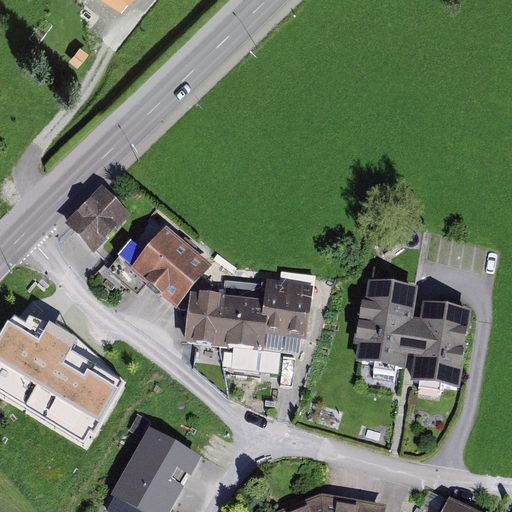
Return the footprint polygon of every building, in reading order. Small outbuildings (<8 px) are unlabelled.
[(129,219),(101,193),(69,227),(97,253),(129,219)] [(210,266),(163,229),(130,270),(177,307),(210,266)] [(307,343),(314,291),(268,285),(265,306),(192,297),(186,344),(267,354),(269,338),(307,343)] [(460,392),(471,316),(417,309),(419,294),(367,287),(357,363),(411,370),(418,371),(416,387),(460,392)] [(0,397),(87,450),(126,383),(75,351),(76,342),(49,323),(30,318),(23,327),(15,321),(0,338),(0,397)] [(168,511),(199,459),(149,431),(104,511),(105,511),(168,511)] [(383,511),(384,510),(321,499),(286,511),(383,511)] [(475,511),(448,500),(442,511),(475,511)]
